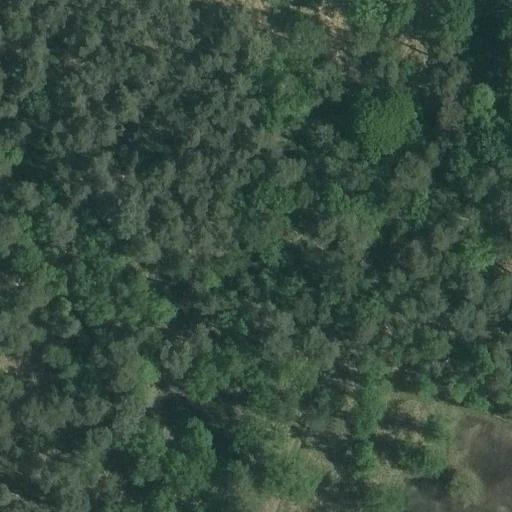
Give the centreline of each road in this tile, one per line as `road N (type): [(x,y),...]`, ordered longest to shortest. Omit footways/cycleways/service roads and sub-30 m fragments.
road 1 (track): [(382,136),(334,128),(70,170),(0,168)]
road 2 (track): [(511,115),(483,126),(382,136)]
